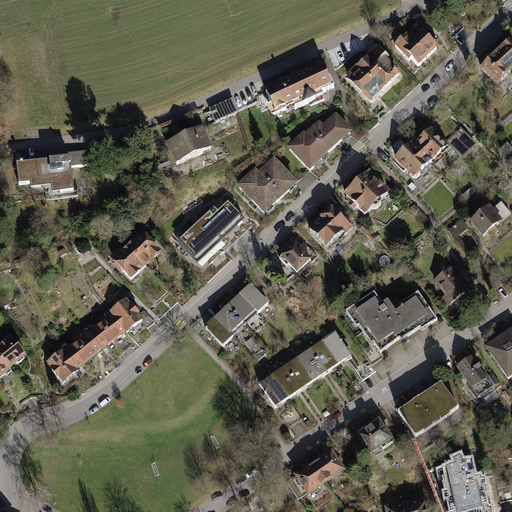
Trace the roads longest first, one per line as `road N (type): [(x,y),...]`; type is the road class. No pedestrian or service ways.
road 1 (residential): [(10,453),(34,428),(126,376),(511,13)]
road 2 (residential): [(0,149),(151,123),(424,2)]
road 3 (residential): [(207,511),(511,303)]
